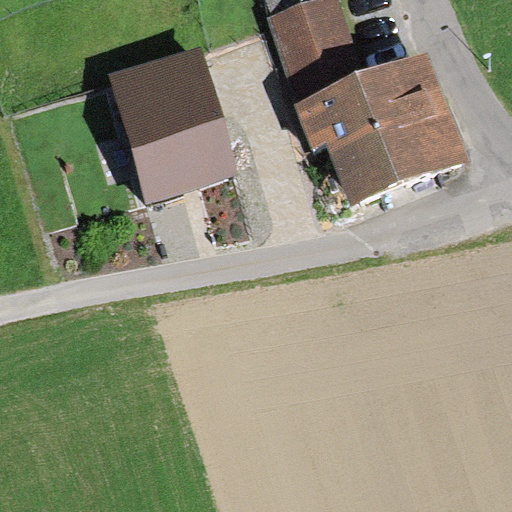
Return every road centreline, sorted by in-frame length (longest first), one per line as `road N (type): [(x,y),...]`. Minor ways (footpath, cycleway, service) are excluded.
road 1 (track): [(0,305),(351,241),(511,189)]
road 2 (unclassified): [(511,149),(469,88),(427,0)]
